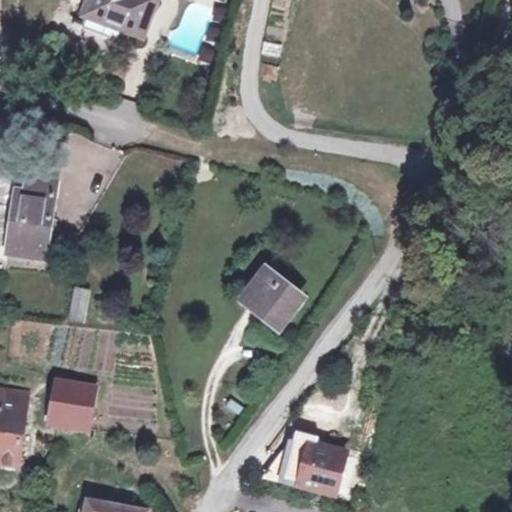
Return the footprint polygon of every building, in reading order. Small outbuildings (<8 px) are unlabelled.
[(87,0),(83,17),(88,18),(83,33),(121,44),(125,31),(145,37),(155,0),(87,0)] [(49,254),(62,175),(33,170),(30,190),(22,189),(13,249),(49,254)] [(271,271),(249,297),(278,322),(300,296),(271,271)] [(66,321),(85,324),(90,290),(72,287),(66,321)] [(98,382),(93,381),(74,378),(78,358),(67,355),(52,418),(89,425),(98,382)] [(95,362),(78,358),(74,378),(93,381),(95,362)] [(0,454),(16,457),(21,417),(0,414),(0,454)] [(347,449),(316,440),(304,481),(336,490),(347,449)] [(150,511),(151,509),(85,496),(83,511),(150,511)]
